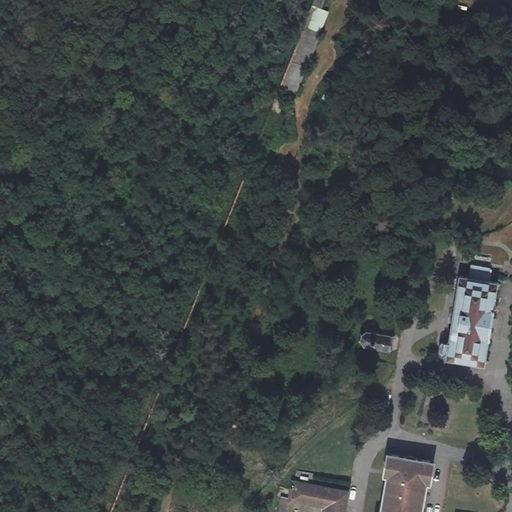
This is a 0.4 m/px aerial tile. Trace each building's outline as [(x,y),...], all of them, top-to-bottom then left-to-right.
[(313,0),(311,6),(321,9),(324,0),(313,0)] [(280,86),(296,92),(319,34),(303,27),(280,86)] [(270,110),(279,114),(284,102),(275,99),(270,110)] [(268,150),(275,153),(278,146),(271,143),(268,150)] [(485,365),(498,282),(459,276),(446,359),(485,365)] [(375,330),(375,322),(358,320),(357,329),(375,330)] [(364,346),(390,350),(392,335),(366,331),(361,334),(360,341),(364,346)] [(448,424),(449,410),(432,409),(431,424),(448,424)] [(218,438),(223,442),(241,421),(236,417),(218,438)] [(424,511),(429,481),(433,482),(436,461),(391,453),(387,475),(391,475),(384,511),(424,511)] [(291,499),(283,497),(280,511),(344,511),(348,491),(312,485),(314,474),(297,471),(295,481),(294,481),(291,499)]
